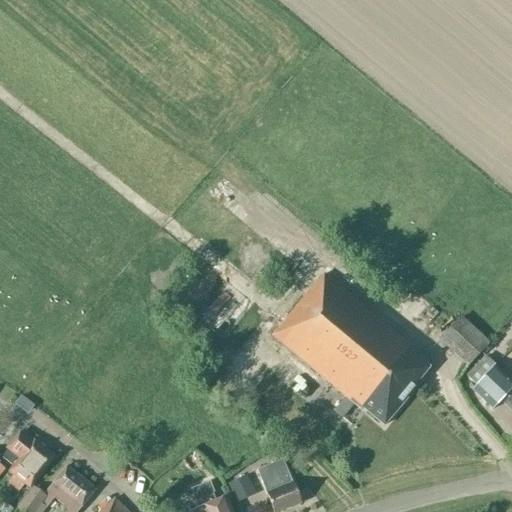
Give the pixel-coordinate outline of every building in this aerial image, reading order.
[(272,263),(290,239),(262,218),(245,240),(233,230),(214,256),(252,284),(268,263),(278,270),(261,293),(276,304),(295,279),(272,263)] [(418,380),(431,365),(323,275),(271,336),(345,397),(333,412),(341,418),(353,404),(360,411),(363,409),(383,426),(420,381),(418,380)] [(466,366),(487,343),(460,318),(438,340),(466,366)] [(511,382),(493,365),(493,366),(484,357),(466,376),(475,385),(471,389),(492,410),(500,401),(511,412),(511,382)] [(4,449),(17,460),(8,472),(29,489),(54,458),(33,441),(32,442),(18,431),(4,449)] [(265,494),(272,511),(278,511),(300,503),(281,460),(256,470),(265,494)] [(53,498),(63,506),(67,509),(65,511),(76,511),(94,490),(65,467),(42,496),(32,489),(17,508),(21,511),(33,511),(40,504),(45,508),(53,498)] [(252,490),(245,475),(226,484),(233,499),(252,490)] [(231,511),(226,498),(215,502),(211,493),(213,493),(208,482),(190,490),(197,509),(190,511),(231,511)] [(125,511),(113,499),(99,511),(125,511)]
